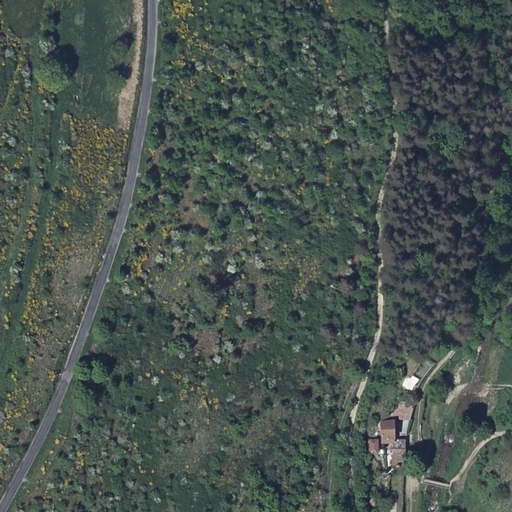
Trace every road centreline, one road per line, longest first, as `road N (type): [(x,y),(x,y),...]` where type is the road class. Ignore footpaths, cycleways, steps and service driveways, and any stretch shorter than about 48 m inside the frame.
road 1 (secondary): [(152,0),(126,203),(65,381),(0,511)]
road 2 (track): [(383,0),(397,151),(383,209),(380,326),(352,439),(357,511)]
